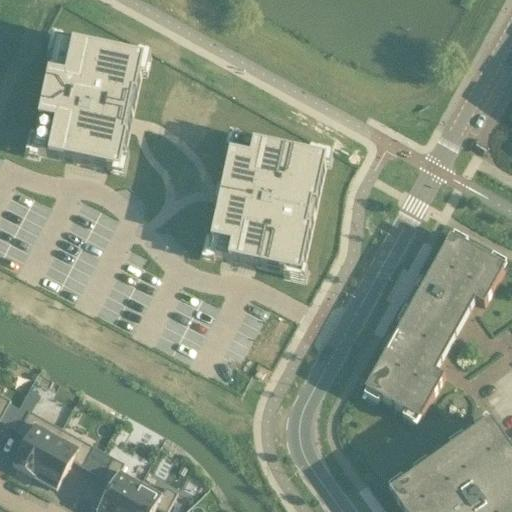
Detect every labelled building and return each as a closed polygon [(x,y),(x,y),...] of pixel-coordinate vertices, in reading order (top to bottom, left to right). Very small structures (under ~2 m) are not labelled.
[(53,59),(36,140),(42,141),(39,157),(121,175),(130,135),(131,127),(133,120),(135,109),(142,77),(135,76),(139,60),(63,44),(60,60),(53,59)] [(220,206),(209,259),(286,276),(287,270),(303,273),(326,168),(310,165),(311,159),(240,143),(237,160),(230,158),(223,192),(220,206)] [(464,297),(485,310),(504,275),(490,267),(492,264),(466,249),(464,253),(449,245),(432,275),(435,277),(424,298),(421,296),(412,311),(416,313),(409,326),(405,324),(368,391),(383,399),(381,403),(406,417),(408,413),(423,422),(440,391),(418,379),(464,297)] [(0,423),(11,404),(0,398),(0,423)] [(13,469),(35,482),(62,433),(30,415),(19,435),(29,441),(13,469)] [(511,511),(511,456),(493,429),(478,439),(476,436),(464,445),(466,448),(454,457),(452,454),(428,471),(430,474),(418,483),(416,480),(403,488),(405,492),(392,502),(398,511),(511,511)] [(62,433),(35,482),(57,494),(73,465),(83,471),(94,451),(62,433)] [(98,511),(127,511),(141,487),(120,476),(125,468),(113,461),(102,481),(113,487),(98,511)] [(157,511),(169,511),(178,497),(166,491),(162,499),(141,487),(127,511),(156,511),(157,511)]
